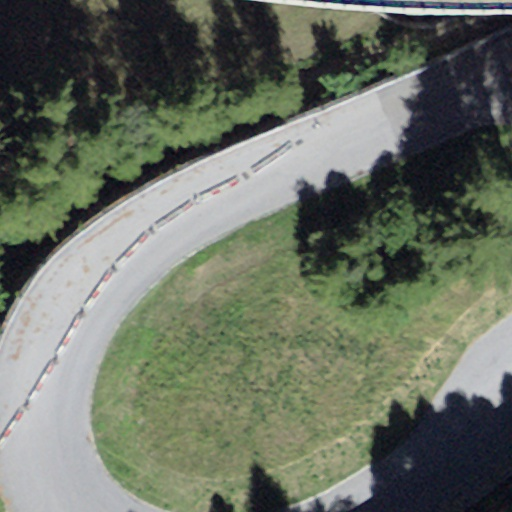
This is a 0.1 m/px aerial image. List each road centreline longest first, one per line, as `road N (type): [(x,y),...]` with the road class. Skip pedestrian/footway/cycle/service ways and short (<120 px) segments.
road 1 (unclassified): [(511,71),(223,191),(106,266),(55,336),(39,397),(47,468),(75,511)]
road 2 (unclassified): [(358,511),(511,409)]
